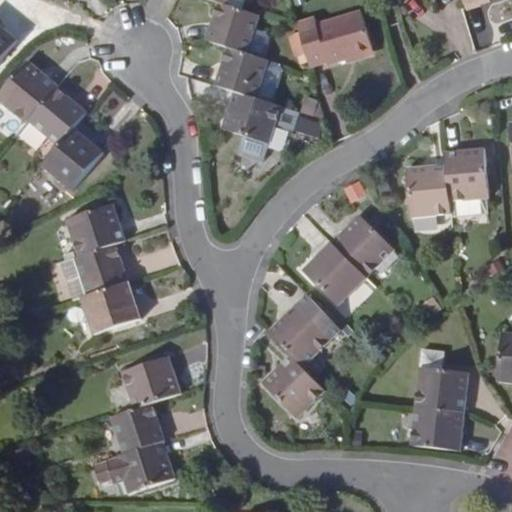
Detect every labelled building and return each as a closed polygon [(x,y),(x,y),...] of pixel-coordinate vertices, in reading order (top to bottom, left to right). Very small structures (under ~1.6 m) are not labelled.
[(218,41),(235,46),(246,9),(238,7),(226,3),(218,0),(205,0),(196,37),(204,36),(218,41)] [(303,10),(286,14),(289,23),(292,33),(299,61),(315,56),(316,59),(339,52),(362,46),(351,6),(304,17),(303,10)] [(0,82),(29,48),(0,22),(0,82)] [(281,36),(288,63),(302,67),(299,61),(292,33),(281,36)] [(257,53),(235,46),(218,41),(206,80),(225,87),(245,93),(257,53)] [(363,51),(362,46),(339,52),(341,57),(363,51)] [(39,128),(66,94),(68,93),(38,67),(6,104),(35,131),(39,128)] [(245,93),(225,87),(215,125),(262,138),(273,102),(245,93)] [(85,134),(97,120),(66,94),(39,128),(69,153),(85,134)] [(304,99),(300,114),(319,118),(322,103),(304,99)] [(320,127),(302,117),(295,130),(313,140),(320,127)] [(69,153),(53,173),(82,198),(114,160),(85,134),(69,153)] [(240,143),(237,160),(262,163),(264,146),(240,143)] [(481,143),(443,146),(445,161),(448,197),(485,193),(481,143)] [(449,209),(448,197),(445,161),(405,163),(408,213),(449,209)] [(85,262),(124,247),(131,245),(118,207),(72,225),(85,262)] [(356,209),(327,238),(361,272),(390,244),(356,209)] [(361,272),(327,238),(299,266),(332,301),(361,272)] [(97,304),(138,289),(124,247),(85,262),(82,264),(97,304)] [(71,268),(86,308),(93,306),(97,304),(82,264),(71,268)] [(150,327),(138,289),(97,304),(93,306),(106,342),(150,327)] [(339,327),(304,292),(262,332),(286,356),(298,367),(339,327)] [(499,379),(511,379),(511,330),(504,330),(499,379)] [(423,349),(421,366),(444,369),(446,351),(423,349)] [(150,402),(177,392),(164,354),(118,371),(132,409),(150,402)] [(298,367),(286,356),(258,384),(292,418),(321,389),(298,367)] [(421,366),(417,405),(465,410),(470,372),(421,366)] [(150,402),(132,409),(110,417),(122,452),(158,439),(162,437),(150,402)] [(461,449),(465,410),(417,405),(413,445),(461,449)] [(172,476),(158,439),(122,452),(112,456),(126,493),(172,476)]
